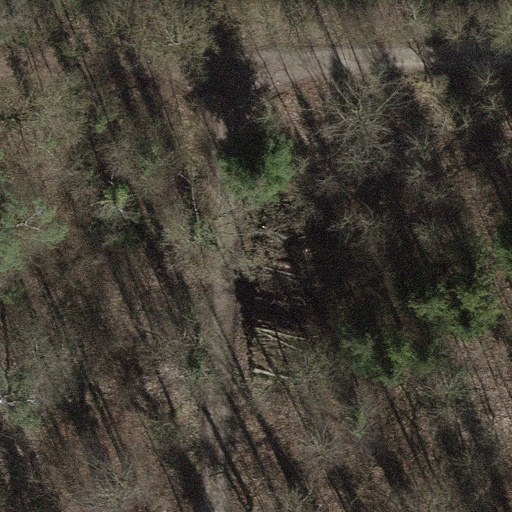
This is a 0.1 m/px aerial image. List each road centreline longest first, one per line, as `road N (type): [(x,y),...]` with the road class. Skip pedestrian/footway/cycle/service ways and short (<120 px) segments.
road 1 (track): [(511,58),(0,72)]
road 2 (track): [(218,511),(233,65)]
